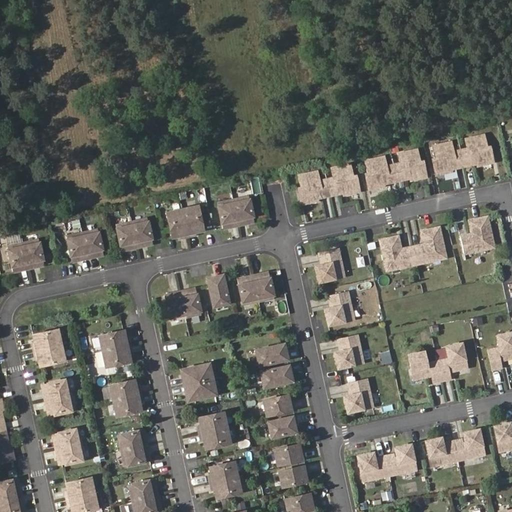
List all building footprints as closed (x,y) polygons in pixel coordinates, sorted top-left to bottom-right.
[(461,148),(464,164),(477,161),(478,163),(493,160),(490,145),(486,145),(484,133),(466,137),(468,147),(461,148)] [(432,157),(436,173),(451,169),(451,167),(464,164),(461,148),(453,150),(451,140),(433,144),(436,157),(432,157)] [(393,163),(397,179),(410,176),(411,178),(426,175),(422,159),(419,160),(416,148),(399,152),(401,161),(393,163)] [(384,155),(366,159),(368,171),(365,172),(368,187),(384,184),(383,182),(397,179),(393,163),(386,165),(384,155)] [(350,163),(332,167),(334,176),(326,178),(330,193),(343,190),(343,193),(359,189),(356,175),(353,175),(350,163)] [(317,170),(298,174),(301,186),(298,187),(301,202),(317,199),(316,196),(330,193),(326,178),(319,179),(317,170)] [(248,196),(233,200),(238,225),(254,222),(248,196)] [(238,225),(233,200),(217,203),(223,228),(238,225)] [(197,206),(182,209),(188,236),(195,234),(195,232),(203,230),(197,206)] [(188,236),(182,209),(166,212),(172,237),(179,235),(180,238),(188,236)] [(494,245),(488,215),(469,219),(472,232),(473,236),(470,237),(469,233),(460,234),(464,252),(494,245)] [(147,219),(131,222),(137,247),(152,244),(147,219)] [(137,247),(131,222),(116,225),(121,251),(137,247)] [(416,262),(446,255),(439,225),(421,229),(424,242),(425,246),(421,247),(420,243),(412,245),(416,262)] [(97,229),(82,233),(87,258),(103,254),(97,229)] [(66,236),(72,261),(87,258),(82,233),(66,236)] [(398,235),(380,238),(386,269),(416,262),(412,245),(404,247),(405,251),(402,251),(401,247),(398,235)] [(38,240),(23,243),(28,268),(44,265),(38,240)] [(23,243),(7,247),(13,272),(28,268),(23,243)] [(315,265),(318,280),(343,275),(337,248),(319,252),(320,260),(326,259),(327,262),(321,263),(315,265)] [(268,272),(252,276),(258,301),(273,297),(268,272)] [(207,280),(208,285),(213,306),(228,303),(222,274),(214,276),(215,279),(207,280)] [(252,276),(237,279),(242,304),(258,301),(252,276)] [(195,288),(179,292),(185,317),(200,313),(195,288)] [(347,291),(328,296),(330,303),(336,302),(337,305),(330,307),(324,308),(328,324),(353,318),(347,291)] [(185,317),(179,292),(164,295),(169,320),(185,317)] [(421,341),(429,340),(427,329),(419,331),(421,341)] [(497,347),(486,349),(491,371),(501,368),(500,361),(511,358),(511,329),(494,334),(497,347)] [(57,330),(33,335),(35,342),(32,343),(34,351),(61,345),(57,330)] [(102,351),(129,345),(127,337),(125,338),(123,330),(98,335),(102,351)] [(356,335),(338,339),(339,347),(345,345),(346,349),(340,350),(334,351),(337,367),(362,361),(356,335)] [(468,369),(462,341),(443,345),(446,357),(426,361),(423,349),(405,353),(411,381),(430,377),(432,383),(451,379),(449,373),(468,369)] [(259,365),(287,359),(285,351),(283,352),(281,344),(255,350),(259,365)] [(61,345),(34,351),(35,358),(38,358),(40,366),(64,360),(61,345)] [(131,353),(129,345),(102,351),(105,366),(130,361),(128,353),(131,353)] [(182,377),(184,385),(212,379),(209,363),(183,369),(184,376),(182,377)] [(285,382),(289,381),(288,374),(290,373),(288,365),(260,371),(263,387),(285,382)] [(68,379),(41,384),(45,400),(72,394),(68,379)] [(113,400),(140,394),(138,387),(135,387),(134,379),(109,385),(113,400)] [(212,379),(184,385),(185,393),(188,392),(189,400),(215,394),(212,379)] [(366,379),(347,383),(349,391),(355,389),(356,393),(350,394),(344,395),(347,411),(372,406),(366,379)] [(72,394),(45,400),(48,416),(76,410),(72,394)] [(141,402),(140,394),(113,400),(116,416),(141,410),(139,403),(141,402)] [(266,415),(293,409),(291,402),(289,402),(287,394),(263,400),(266,415)] [(223,412),(198,417),(200,425),(197,425),(199,433),(226,427),(223,412)] [(271,437),(295,432),(294,424),(296,423),(294,416),(267,421),(271,437)] [(510,422),(494,425),(500,450),(511,447),(511,431),(511,428),(510,422)] [(226,427),(199,433),(201,441),(203,441),(205,448),(230,443),(226,427)] [(80,428),(52,434),(56,449),(83,443),(80,428)] [(426,440),(431,465),(485,454),(479,428),(463,432),(465,438),(466,444),(463,445),(461,439),(446,442),(447,448),(444,449),(443,443),(441,437),(426,440)] [(146,445),(143,429),(118,435),(121,450),(146,445)] [(5,430),(0,430),(0,462),(14,459),(11,449),(9,450),(5,430)] [(83,443),(56,449),(59,465),(87,459),(83,443)] [(277,465),(304,459),(302,451),(300,452),(298,444),(274,449),(277,465)] [(373,452),(357,455),(363,480),(416,469),(410,444),(395,447),(396,453),(397,459),(394,460),(393,454),(378,457),(379,463),(375,464),(374,458),(373,452)] [(146,445),(121,450),(125,466),(150,460),(146,445)] [(234,461),(209,467),(211,474),(208,475),(210,483),(237,477),(234,461)] [(305,465),(278,471),(282,486),(306,481),(305,473),(307,473),(305,465)] [(91,477),(65,483),(67,490),(65,491),(66,499),(95,493),(91,477)] [(237,477),(210,483),(212,490),(214,490),(216,498),(240,492),(237,477)] [(17,478),(0,482),(0,498),(21,494),(17,478)] [(132,500),(157,494),(154,479),(129,484),(132,500)] [(95,493),(66,499),(68,507),(71,506),(71,511),(80,511),(98,508),(95,493)] [(309,493),(284,499),(287,511),(297,511),(315,508),(313,500),(311,501),(309,493)] [(21,494),(0,498),(0,511),(12,511),(24,509),(21,494)] [(157,494),(132,500),(134,511),(150,511),(160,510),(157,494)]
